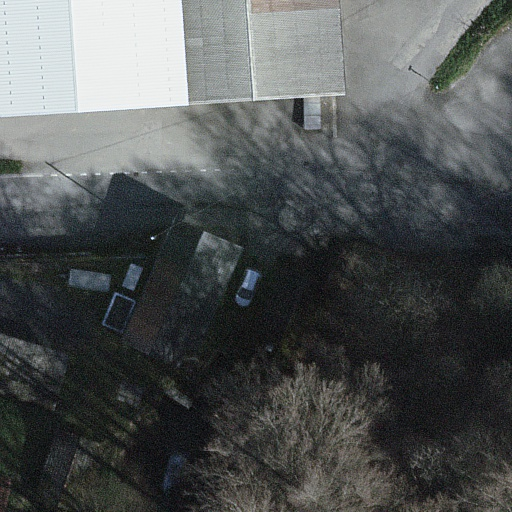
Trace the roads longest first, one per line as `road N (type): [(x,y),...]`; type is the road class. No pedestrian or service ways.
road 1 (tertiary): [(0,198),(280,192),(367,207)]
road 2 (residential): [(367,207),(377,122),(469,0)]
road 3 (tertiary): [(367,207),(511,216)]
